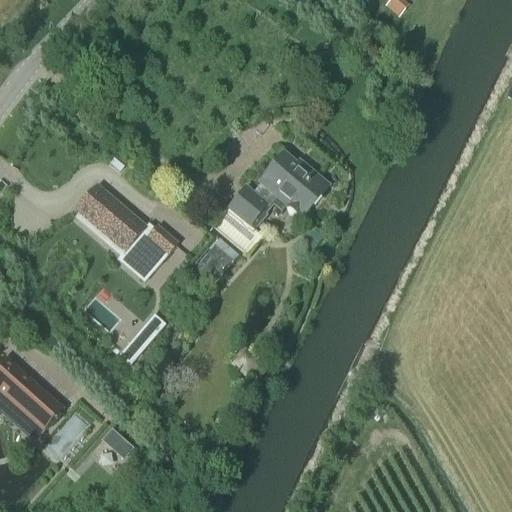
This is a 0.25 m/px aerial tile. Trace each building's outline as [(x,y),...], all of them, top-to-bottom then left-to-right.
[(302,221),(329,189),(314,176),(311,179),(284,156),(259,186),(261,187),(253,197),(246,191),(228,212),(250,230),(268,208),(266,207),(274,198),(302,221)] [(129,192),(109,217),(145,249),(151,243),(168,257),(184,236),(168,222),(166,224),(129,192)] [(213,229),(248,258),(262,240),(226,212),(213,229)] [(146,348),(163,328),(153,319),(136,339),(146,348)] [(129,368),(138,358),(128,349),(119,359),(129,368)] [(0,417),(1,417),(11,405),(44,434),(63,412),(5,360),(0,364),(0,417)]
